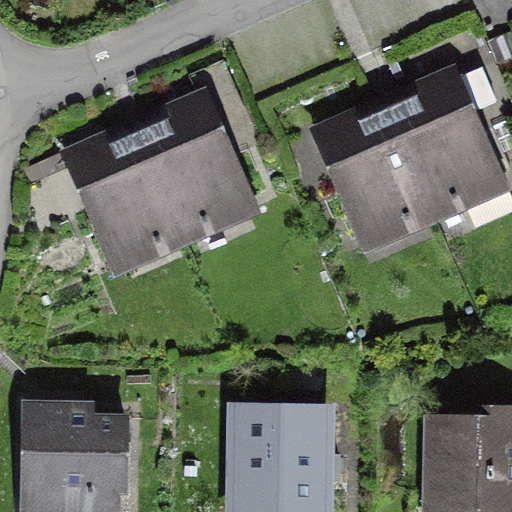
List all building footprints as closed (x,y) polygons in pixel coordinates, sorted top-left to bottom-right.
[(495,101),(480,68),(387,108),(432,211),(463,198),(460,192),(492,178),(465,114),(495,101)] [(243,201),(200,104),(138,131),(183,234),(214,221),(211,215),(243,201)] [(432,211),(387,108),(324,136),(366,233),(399,219),(401,224),(432,211)] [(183,234),(138,131),(75,159),(117,256),(149,242),(152,248),(183,234)] [(470,416),(432,415),(431,505),(475,506),(474,511),(511,511),(511,416),(496,417),(496,412),(493,407),(488,404),(483,403),(477,404),(474,407),(471,411),(470,416)] [(91,408),(25,407),(23,496),(55,496),(55,511),(116,511),(117,487),(125,487),(126,421),(91,421),(91,408)] [(324,511),(326,412),(236,411),(235,501),(269,502),(268,511),(324,511)]
